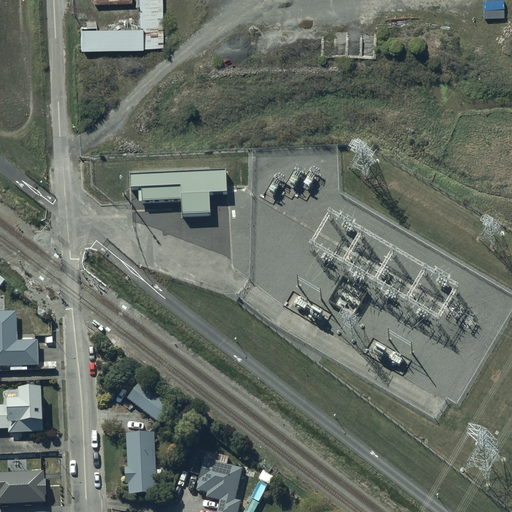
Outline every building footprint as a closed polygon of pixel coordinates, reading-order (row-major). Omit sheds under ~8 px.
[(135,0),(136,7),(138,7),(138,29),(141,29),(141,30),(80,31),(80,52),(142,51),(142,50),(163,49),(162,0),(135,0)] [(228,175),(135,180),(136,205),(183,202),(184,220),(210,219),(209,197),(229,196),(228,175)] [(175,264),(156,257),(153,267),(172,273),(175,264)] [(17,315),(0,315),(0,369),(39,369),(38,344),(18,345),(17,315)] [(142,384),(128,402),(159,427),(173,409),(142,384)] [(7,405),(0,405),(0,429),(8,430),(8,433),(42,432),(41,392),(19,393),(19,402),(7,402),(7,405)] [(126,437),(127,470),(125,471),(125,488),(128,488),(128,499),(157,498),(154,436),(126,437)] [(229,461),(206,455),(196,494),(207,497),(206,502),(219,505),(217,511),(239,511),(241,505),(235,504),(243,473),(227,469),(229,461)] [(46,483),(44,483),(44,476),(0,477),(0,508),(45,507),(44,500),(46,500),(46,483)] [(256,511),(260,505),(252,501),(246,511),(256,511)]
